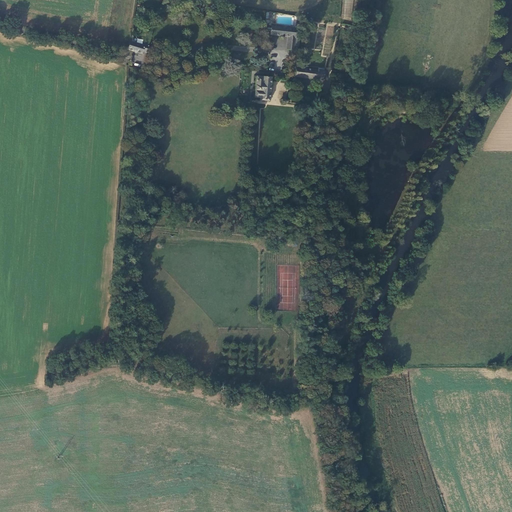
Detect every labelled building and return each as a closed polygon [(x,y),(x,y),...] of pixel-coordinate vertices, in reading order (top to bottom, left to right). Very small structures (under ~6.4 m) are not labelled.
[(351,20),(353,0),(342,0),(341,19),(351,20)] [(300,30),(269,28),(268,35),(279,36),(278,38),(279,40),(281,40),(283,38),(282,36),(287,37),(292,37),(291,50),(298,51),(300,30)] [(145,56),(146,55),(148,48),(143,47),(143,49),(129,44),(126,51),(126,53),(140,57),(141,55),(145,56)] [(326,74),(326,71),(303,68),(297,67),(296,77),(327,80),(327,74),(326,74)] [(269,101),(271,79),(271,77),(257,76),(255,98),(260,98),(260,100),(269,101)] [(328,135),(337,137),(340,131),(331,128),(329,132),(328,135)] [(294,239),(283,238),(282,245),(285,245),(285,243),(293,244),(293,246),(292,246),(292,248),(296,249),(296,246),(297,247),(298,241),(294,240),(294,239)]
